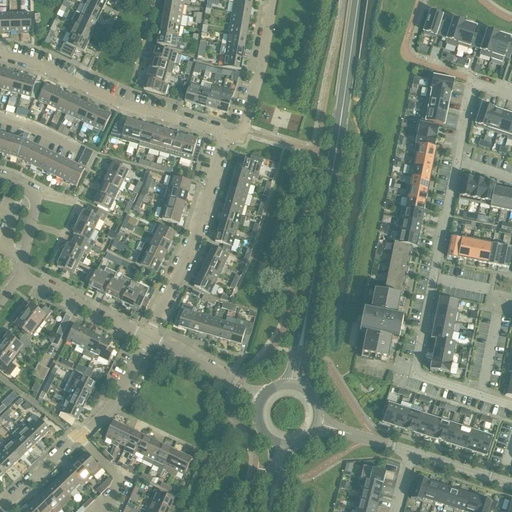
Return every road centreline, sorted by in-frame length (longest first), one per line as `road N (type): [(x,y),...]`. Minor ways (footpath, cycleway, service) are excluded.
road 1 (residential): [(473,81),(414,368),(423,378),(511,406)]
road 2 (secondary): [(303,330),(358,0)]
road 3 (residential): [(235,135),(0,54)]
road 4 (residential): [(0,511),(108,411),(148,336)]
road 5 (residential): [(148,336),(201,224),(221,147),(235,135)]
road 6 (residential): [(148,336),(19,277)]
road 7 (residential): [(235,135),(272,0)]
road 8 (residential): [(19,277),(38,190),(0,177)]
road 9 (residential): [(260,398),(148,336)]
